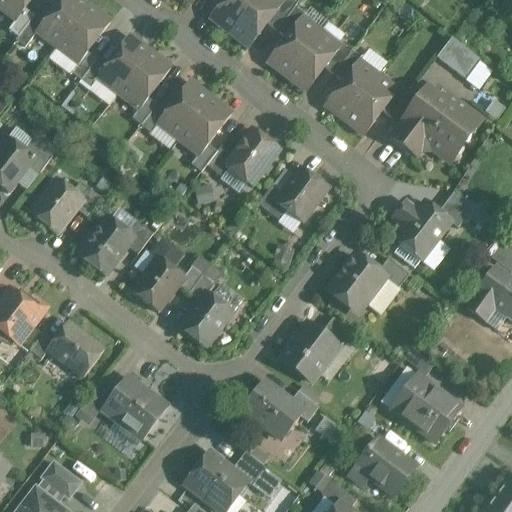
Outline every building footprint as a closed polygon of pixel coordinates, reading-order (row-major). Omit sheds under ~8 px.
[(0,0),(0,10),(15,22),(24,11),(32,0),(0,0)] [(37,33),(57,49),(89,9),(78,0),(63,0),(45,23),(37,33)] [(226,0),(210,20),(230,35),(256,0),(226,0)] [(267,25),(282,5),(275,0),(256,0),(230,35),(248,49),(267,25)] [(288,0),(286,0),(282,5),(267,25),(277,33),(295,9),(297,6),(288,0)] [(89,9),(57,49),(78,66),(87,54),(110,25),(89,9)] [(277,33),(286,40),(302,20),(304,17),(295,9),(277,33)] [(8,31),(18,39),(34,19),(24,11),(15,22),(8,31)] [(24,49),(37,33),(45,23),(36,16),(34,19),(18,39),(15,42),(24,49)] [(286,40),(268,64),(287,79),(320,34),(302,20),(286,40)] [(339,49),(320,34),(287,79),(306,93),(324,69),(339,49)] [(98,79),(118,95),(150,55),(130,39),(106,69),(98,79)] [(480,62),(474,58),(451,40),(437,60),(465,82),(480,62)] [(343,44),(339,49),(324,69),(333,77),(351,53),(353,52),(343,44)] [(333,77),(343,84),(359,64),(361,60),(351,53),(333,77)] [(96,62),(87,54),(78,66),(71,74),(80,82),(96,62)] [(138,111),(147,100),(170,71),(150,55),(118,95),(138,111)] [(106,69),(96,62),(80,82),(90,90),(98,79),(106,69)] [(325,108),(344,122),(378,78),(359,64),(343,84),(325,108)] [(397,92),(378,78),(344,122),(363,137),(382,113),(397,92)] [(210,101),(190,85),(166,115),(158,125),(178,141),(210,101)] [(382,113),(391,120),(409,97),(400,89),(397,92),(382,113)] [(449,164),(459,150),(460,150),(464,145),(467,145),(470,141),(469,138),(480,122),(437,90),(432,97),(427,93),(424,93),(415,105),(416,108),(391,140),(405,151),(406,156),(408,157),(412,157),(415,159),(421,150),(431,150),(449,164)] [(131,120),(141,128),(157,108),(147,100),(138,111),(131,120)] [(207,146),(231,117),(210,101),(178,141),(198,157),(199,157),(207,146)] [(158,125),(166,115),(157,108),(141,128),(150,135),(158,125)] [(220,181),(239,196),(243,190),(246,192),(255,180),(260,184),(266,176),(272,169),(269,167),(280,154),(252,133),(239,150),(225,167),(229,170),(221,179),(220,181)] [(52,159),(57,151),(37,135),(31,142),(52,159)] [(23,152),(8,140),(0,150),(0,189),(7,195),(27,170),(34,160),(23,152)] [(206,167),(221,179),(229,170),(225,167),(239,150),(227,141),(217,154),(206,167)] [(37,177),(52,159),(31,142),(23,152),(34,160),(27,170),(37,177)] [(199,157),(198,157),(191,166),(201,174),(206,167),(217,154),(207,146),(199,157)] [(275,205),(286,213),(301,225),(327,190),(301,170),(282,196),(275,205)] [(57,182),(31,216),(57,236),(76,211),(83,202),(73,194),(57,182)] [(100,200),(80,185),(73,194),(83,202),(76,211),(86,219),(100,200)] [(282,196),(272,188),(257,207),(279,223),(286,213),(275,205),(282,196)] [(438,215),(450,224),(457,230),(474,208),(454,193),(438,215)] [(393,220),(406,229),(397,240),(403,244),(423,259),(450,224),(438,215),(425,205),(417,215),(405,205),(393,220)] [(130,235),(138,224),(118,210),(110,220),(130,235)] [(127,249),(135,239),(130,235),(110,220),(108,219),(78,259),(105,279),(127,249)] [(137,257),(153,236),(138,224),(130,235),(135,239),(127,249),(137,257)] [(511,272),(511,232),(506,229),(494,246),(499,249),(491,260),(511,274),(511,272)] [(423,259),(403,244),(394,255),(414,270),(423,259)] [(327,294),(357,317),(385,280),(377,274),(355,257),(327,294)] [(184,280),(184,279),(158,260),(132,294),(158,314),(177,289),(184,280)] [(408,277),(387,261),(377,274),(385,280),(398,290),(408,277)] [(188,297),(202,278),(191,269),(184,279),(184,280),(177,289),(188,297)] [(511,280),(495,269),(465,310),(485,324),(494,313),(505,321),(507,319),(511,322),(511,280)] [(202,278),(188,297),(198,305),(206,294),(207,295),(214,287),(202,278)] [(0,303),(0,341),(3,341),(6,338),(18,347),(44,314),(43,308),(33,300),(32,300),(28,305),(10,291),(0,303)] [(207,295),(206,294),(198,305),(178,331),(204,351),(232,314),(207,295)] [(505,321),(494,313),(485,324),(497,333),(505,321)] [(321,336),(342,352),(354,336),(333,320),(321,336)] [(47,352),(61,362),(84,379),(103,353),(67,325),(47,352)] [(308,326),(280,362),(314,388),(342,352),(321,336),(308,326)] [(40,362),(45,355),(48,352),(47,352),(54,342),(44,334),(30,353),(40,362)] [(412,351),(407,357),(403,362),(425,378),(434,368),(412,351)] [(391,412),(405,393),(416,378),(406,370),(380,405),(391,412)] [(417,378),(406,392),(391,413),(434,445),(460,411),(417,378)] [(141,443),(148,435),(167,409),(127,380),(102,413),(117,425),(121,420),(143,437),(140,442),(141,443)] [(290,404),(264,384),(242,412),(282,442),(300,419),(304,414),(290,404)] [(91,421),(103,404),(104,404),(109,397),(98,389),(80,413),(91,421)] [(307,424),(318,410),(298,394),(290,404),(304,414),(300,419),(307,424)] [(316,430),(331,441),(340,429),(325,418),(316,430)] [(415,470),(382,445),(382,444),(377,441),(376,441),(355,469),(348,479),(361,489),(368,479),(394,499),(394,498),(415,470)] [(235,511),(242,503),(237,499),(248,485),(209,455),(184,486),(217,511),(235,511)] [(265,470),(249,458),(245,455),(232,472),(248,484),(248,485),(248,486),(252,488),(265,470)] [(0,463),(0,480),(8,470),(0,463)] [(42,480),(52,488),(68,500),(79,486),(53,466),(42,480)] [(511,511),(511,481),(489,511),(511,511)] [(348,511),(356,503),(331,484),(321,497),(336,509),(339,505),(348,511)] [(268,506),(273,511),(283,511),(299,496),(287,485),(268,506)] [(63,511),(35,490),(18,511),(63,511)]
